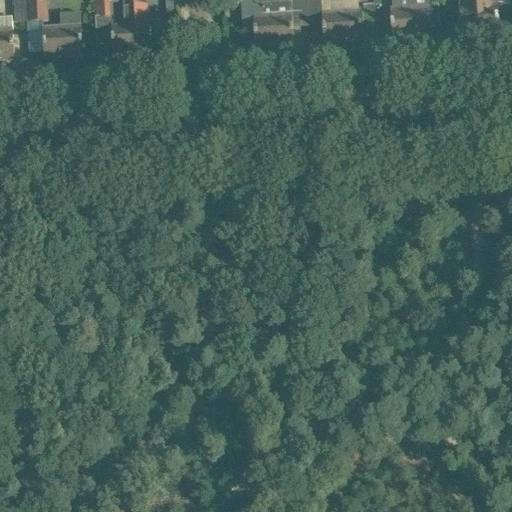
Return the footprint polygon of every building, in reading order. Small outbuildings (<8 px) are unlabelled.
[(14,0),(16,24),(28,23),(26,0),(14,0)] [(45,0),(26,0),(28,23),(47,22),(46,10),(45,0)] [(113,18),(113,10),(112,0),(96,0),(98,19),(113,18)] [(321,0),(323,14),(322,14),(323,24),(323,31),(324,44),(362,42),(361,22),(360,12),(358,12),(357,0),(321,0)] [(392,0),(393,10),(391,10),(391,20),(392,40),(431,38),(430,30),(440,29),(439,18),(439,8),(429,8),(428,0),(392,0)] [(460,0),(460,6),(459,6),(461,36),(499,34),(498,14),(498,6),(510,5),(510,0),(460,0)] [(263,17),(254,18),(255,48),(294,46),(291,2),(262,4),(263,17)] [(151,53),(149,6),(124,8),(125,10),(113,10),(113,18),(114,26),(111,26),(113,55),(133,54),(134,58),(146,57),(146,54),(151,53)] [(80,14),(61,15),(61,29),(43,30),(45,59),(83,57),(81,27),(80,14)] [(0,31),(0,61),(14,61),(13,31),(0,31)] [(15,196),(16,217),(42,216),(41,195),(15,196)]
